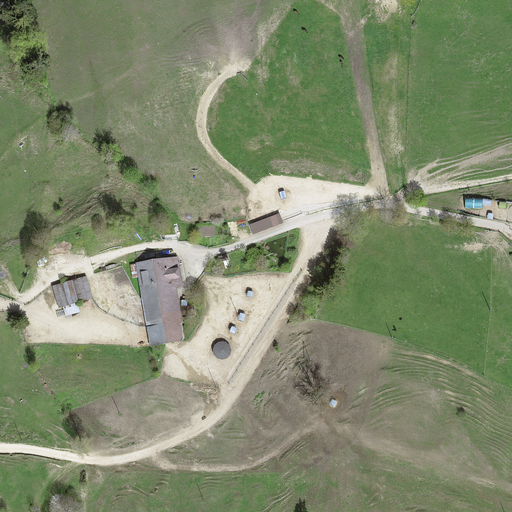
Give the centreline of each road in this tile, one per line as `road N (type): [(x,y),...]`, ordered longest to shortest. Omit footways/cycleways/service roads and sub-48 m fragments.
road 1 (track): [(511,179),(330,213),(317,254),(229,399),(190,435),(112,461),(0,450)]
road 2 (track): [(0,303),(126,250),(172,244),(209,254),(330,213)]
